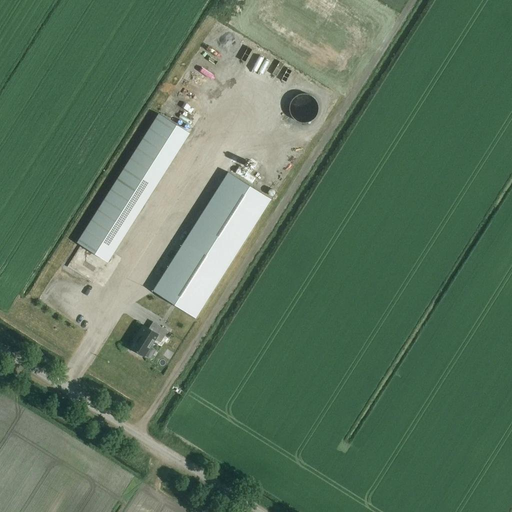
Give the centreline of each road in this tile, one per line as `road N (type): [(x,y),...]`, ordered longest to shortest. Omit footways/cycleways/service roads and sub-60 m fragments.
road 1 (track): [(137,434),(413,0)]
road 2 (unclassified): [(260,511),(0,349)]
